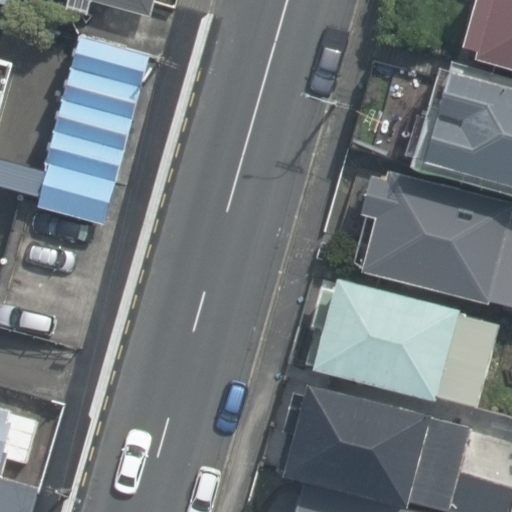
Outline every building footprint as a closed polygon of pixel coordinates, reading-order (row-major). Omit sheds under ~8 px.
[(109,0),(149,11),(151,0),(109,0)] [(511,0),(432,0),(422,36),(511,62),(511,0)] [(0,197),(9,200),(94,221),(137,46),(50,25),(21,141),(0,136),(0,197)] [(511,79),(409,48),(381,138),(511,177),(511,79)] [(511,206),(498,202),(493,217),(346,173),(336,206),(350,210),(336,257),(511,309),(511,206)] [(307,262),(282,347),(476,405),(501,321),(307,262)] [(276,368),(256,447),(480,511),(511,511),(511,461),(468,448),(475,426),(276,368)] [(0,511),(25,511),(36,476),(0,466),(0,451),(23,458),(38,402),(0,392),(0,511)] [(414,511),(365,499),(361,511),(359,511),(283,491),(276,511),(414,511)]
